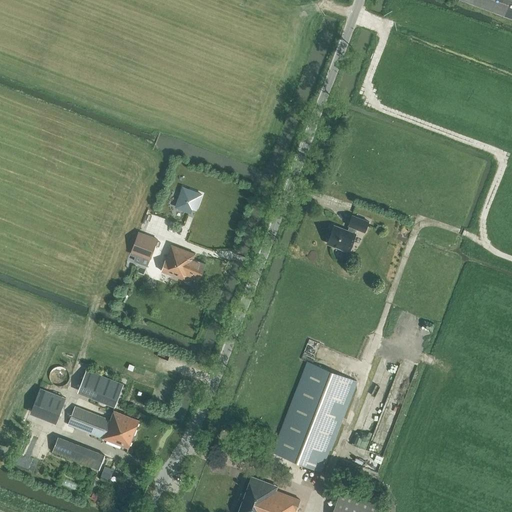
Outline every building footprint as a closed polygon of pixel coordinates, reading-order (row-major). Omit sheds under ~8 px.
[(511,0),(467,0),(511,16),(511,0)] [(183,193),(175,213),(190,219),(192,214),(196,216),(201,201),(183,193)] [(334,226),(328,242),(335,245),(334,246),(342,249),(342,248),(349,251),(355,235),(354,234),(356,229),(365,232),(369,221),(352,215),(348,225),(349,226),(347,231),(334,226)] [(158,239),(139,231),(131,253),(150,261),(158,239)] [(206,263),(194,259),(197,253),(173,244),(162,270),(187,280),(189,274),(200,279),(206,263)] [(309,362),(274,454),(321,472),(357,380),(309,362)] [(120,399),(128,375),(90,363),(82,387),(120,399)] [(414,368),(399,364),(390,397),(404,401),(414,368)] [(68,378),(68,375),(68,373),(66,370),(64,368),(62,367),(59,367),(56,367),(54,368),(52,370),(50,372),(50,375),(50,378),(51,380),(52,383),(55,384),(57,385),(60,385),(63,385),(65,383),(67,381),(68,378)] [(45,381),(34,406),(60,417),(71,392),(45,381)] [(68,424),(129,448),(140,420),(114,411),(111,420),(75,406),(68,424)] [(380,464),(386,451),(365,442),(372,427),(362,423),(350,451),(358,454),(357,455),(380,464)] [(382,433),(381,436),(379,435),(375,443),(382,447),(383,444),(386,446),(388,441),(386,440),(388,435),(382,433)] [(105,455),(96,451),(90,467),(99,470),(105,455)] [(398,470),(416,475),(420,462),(402,457),(398,470)] [(105,466),(101,477),(110,480),(114,469),(105,466)] [(251,475),(237,511),(294,511),(300,499),(275,489),(277,485),(251,475)] [(341,491),(332,511),(384,511),(386,508),(341,491)]
